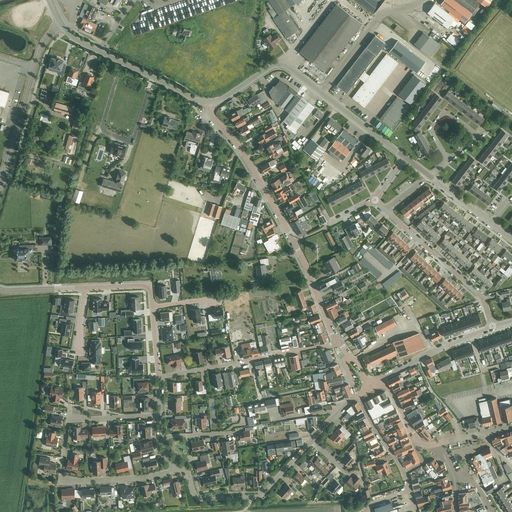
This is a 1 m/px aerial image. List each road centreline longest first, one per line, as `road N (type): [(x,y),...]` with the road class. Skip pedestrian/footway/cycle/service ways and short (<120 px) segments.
road 1 (residential): [(338,342),(297,249),(209,102)]
road 2 (residential): [(157,376),(338,342)]
road 3 (unclassified): [(61,24),(41,45),(0,188)]
road 4 (residential): [(175,467),(148,477),(62,479),(67,418)]
road 5 (residential): [(311,441),(258,497),(199,498),(188,471)]
road 6 (residential): [(492,328),(479,294),(385,210)]
road 7 (unclassified): [(321,93),(380,16),(423,0)]
road 8 (residential): [(416,511),(404,472),(357,395)]
road 9 (residential): [(379,379),(492,328)]
road 10 (tertiary): [(209,102),(98,51)]
